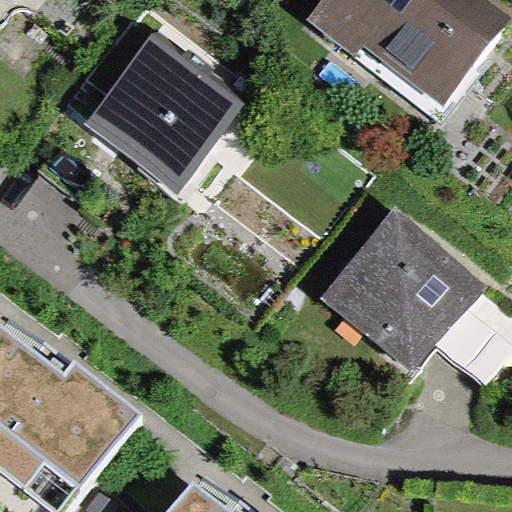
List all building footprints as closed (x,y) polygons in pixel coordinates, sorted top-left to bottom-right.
[(4,0),(19,9),(25,0),(4,0)] [(305,0),(303,4),(430,97),(497,5),(489,0),(305,0)] [(252,121),(265,107),(175,25),(162,39),(252,121)] [(150,45),(84,129),(168,194),(234,110),(150,45)] [(388,218),(326,304),(418,371),(433,350),(494,394),(511,368),(511,326),(485,307),(494,294),(388,218)] [(65,390),(0,342),(0,511),(75,511),(138,426),(74,379),(65,390)] [(207,511),(193,501),(184,511),(207,511)]
